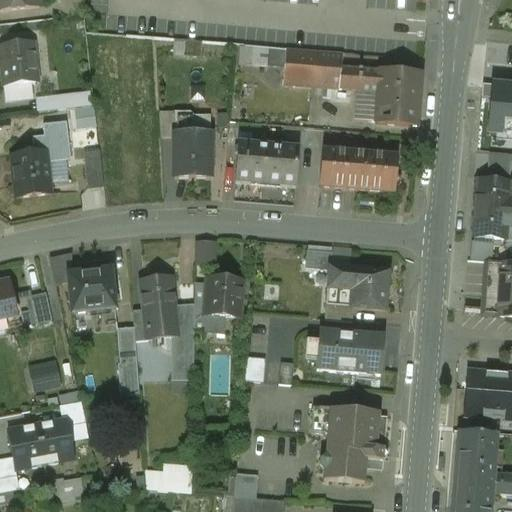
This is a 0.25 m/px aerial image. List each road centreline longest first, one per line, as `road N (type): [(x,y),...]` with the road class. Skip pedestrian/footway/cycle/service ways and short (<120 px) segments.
road 1 (residential): [(439,240),(223,222),(103,227),(0,249)]
road 2 (secondary): [(462,0),(439,240)]
road 3 (secondary): [(430,340),(416,511)]
